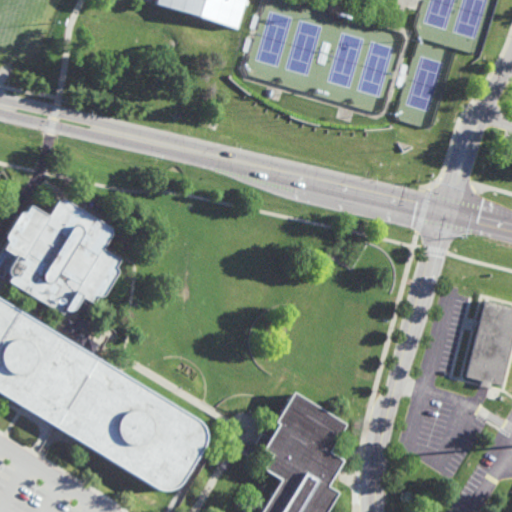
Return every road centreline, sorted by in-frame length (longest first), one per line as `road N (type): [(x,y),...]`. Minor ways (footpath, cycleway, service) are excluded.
road 1 (secondary): [(0,108),(511,225)]
road 2 (residential): [(374,511),(377,448),(395,381),(470,127),(511,43)]
